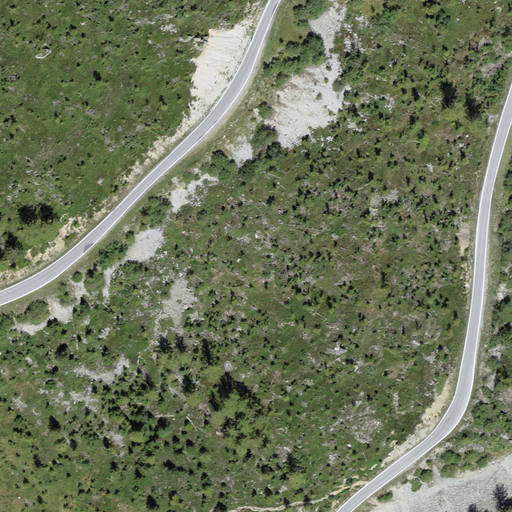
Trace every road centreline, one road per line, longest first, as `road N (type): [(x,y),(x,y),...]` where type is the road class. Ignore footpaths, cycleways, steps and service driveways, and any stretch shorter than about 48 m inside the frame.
road 1 (unclassified): [(511,104),(485,202),(461,400),(434,438),(344,511)]
road 2 (unclassified): [(0,298),(76,253),(201,130),(238,83),(276,0)]
